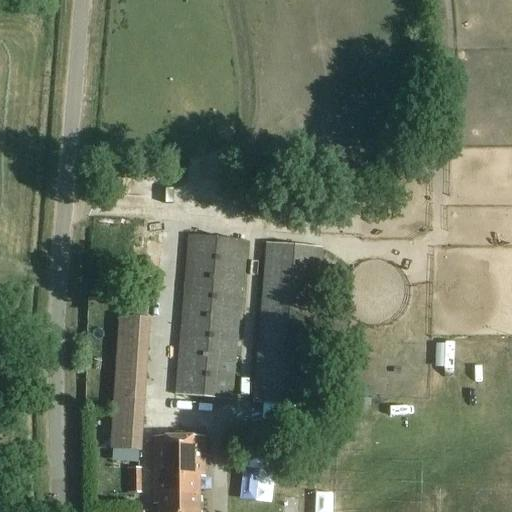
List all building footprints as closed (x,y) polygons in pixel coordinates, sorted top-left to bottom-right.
[(156,290),(159,262),(161,262),(164,234),(134,231),(131,259),(139,260),(136,288),(156,290)] [(175,396),(232,401),(246,241),(188,236),(175,396)] [(253,403),(310,408),(323,248),(266,244),(253,403)] [(148,302),(148,300),(149,292),(149,291),(140,291),(139,301),(148,302)] [(118,318),(110,450),(140,451),(149,319),(146,319),(124,318),(118,318)] [(82,326),(78,458),(108,459),(112,327),(82,326)] [(203,481),(203,440),(154,439),(153,499),(159,499),(159,511),(196,511),(197,481),(203,481)] [(127,469),(127,494),(142,494),(142,469),(127,469)] [(90,498),(103,499),(104,471),(91,470),(90,498)]
